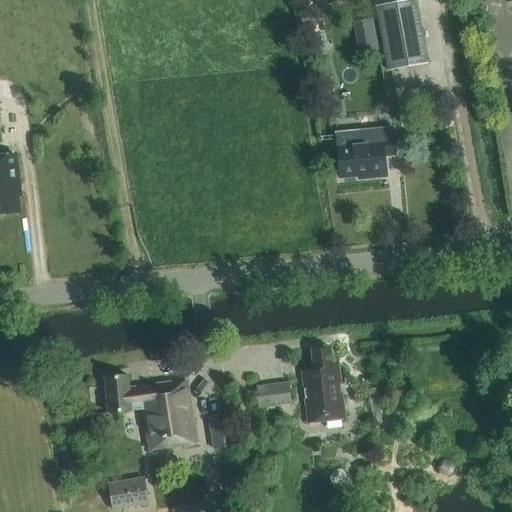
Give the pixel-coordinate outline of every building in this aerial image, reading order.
[(406,0),(375,6),(387,70),(428,63),(416,0),(406,0)] [(386,157),(397,157),(395,135),(373,136),(374,144),(339,147),(341,178),(360,176),(360,179),(387,177),(386,157)] [(0,214),(19,212),(15,183),(19,182),(15,155),(0,156),(0,214)] [(0,268),(37,266),(35,217),(0,218),(0,268)] [(331,349),(312,351),(314,371),(303,373),(309,423),(346,419),(339,364),(333,364),(331,349)] [(149,451),(195,444),(186,383),(130,392),(128,374),(105,378),(109,415),(133,412),(133,411),(142,410),(149,451)] [(288,381),(254,387),(258,411),(292,405),(288,381)] [(366,400),(365,390),(353,391),(355,401),(366,400)] [(230,413),(207,417),(212,445),(213,450),(235,447),(234,441),(230,413)] [(454,468),(451,463),(443,461),(438,463),(436,468),(439,472),(448,476),(452,473),(454,468)] [(145,477),(108,483),(112,510),(149,504),(145,477)]
